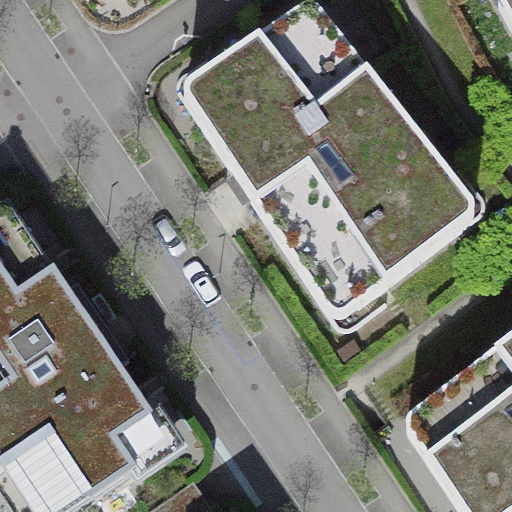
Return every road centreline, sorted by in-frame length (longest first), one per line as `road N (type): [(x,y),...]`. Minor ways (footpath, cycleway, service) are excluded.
road 1 (residential): [(65,116),(332,511)]
road 2 (residential): [(240,0),(65,116)]
